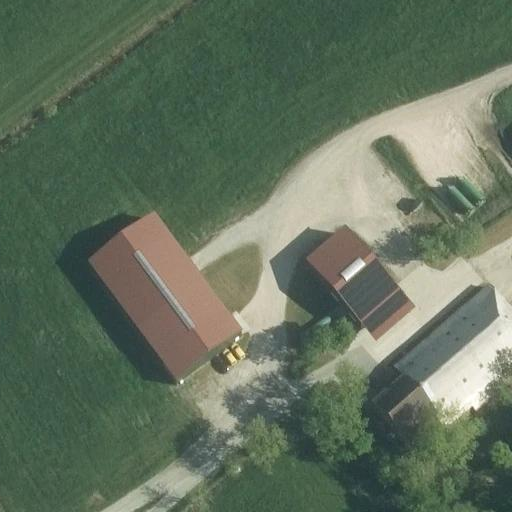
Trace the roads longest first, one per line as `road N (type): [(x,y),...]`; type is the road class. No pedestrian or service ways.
road 1 (track): [(119,511),(236,431),(264,395),(287,200),(330,152),(403,113),(511,77)]
road 2 (residential): [(152,511),(270,413),(336,370),(365,361)]
